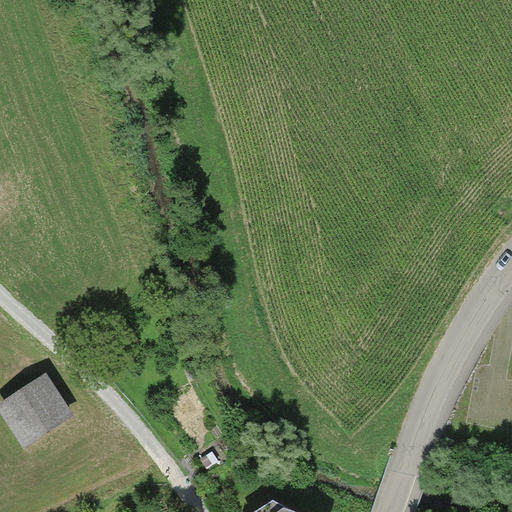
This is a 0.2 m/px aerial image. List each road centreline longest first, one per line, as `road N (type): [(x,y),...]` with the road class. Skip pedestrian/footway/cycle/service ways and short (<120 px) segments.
road 1 (track): [(193,503),(97,384),(0,296)]
road 2 (residential): [(511,263),(462,333),(388,511)]
